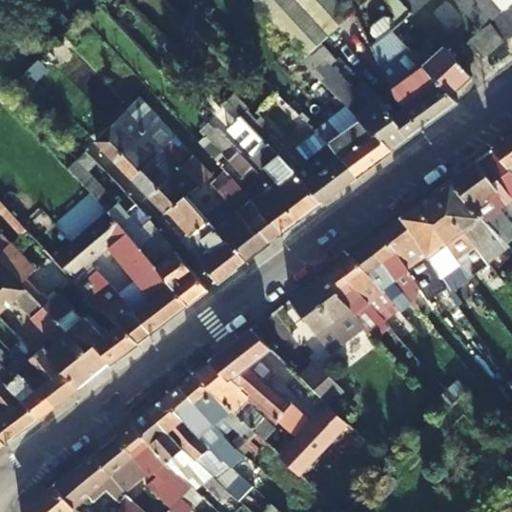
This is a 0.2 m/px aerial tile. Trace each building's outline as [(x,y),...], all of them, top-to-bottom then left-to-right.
[(336,0),(250,0),(249,1),(303,57),(349,14),(336,0)] [(397,0),(410,13),(423,0),(397,0)] [(511,0),(456,0),(481,28),(467,42),(480,56),(500,39),(511,33),(511,0)] [(391,32),(385,25),(372,38),(370,43),(375,48),(391,32)] [(450,95),(421,64),(411,54),(401,43),(391,32),(375,48),(371,51),(389,91),(403,109),(416,126),(418,129),(456,101),(450,95)] [(421,64),(450,95),(469,77),(441,46),(421,64)] [(37,59),(23,71),(26,74),(30,78),(43,65),(37,59)] [(354,116),(356,119),(370,137),(375,133),(391,150),(418,129),(416,126),(403,109),(392,117),(377,98),(367,106),(322,61),(312,71),(344,105),(354,116)] [(344,105),(324,122),(337,135),(356,119),(354,116),(344,105)] [(93,141),(111,160),(114,157),(143,130),(124,111),(114,121),(93,141)] [(239,116),(223,132),(248,158),(247,159),(259,172),(264,168),(275,180),(268,186),(299,219),(321,203),(273,151),(264,142),(244,121),(239,116)] [(337,135),(324,122),(314,132),(356,176),(391,150),(375,133),(370,137),(356,119),(337,135)] [(215,153),(226,139),(208,125),(197,140),(215,153)] [(111,160),(130,179),(133,176),(161,148),(143,130),(114,157),(111,160)] [(511,131),(490,149),(492,151),(511,172),(511,131)] [(356,176),(314,132),(308,139),(317,150),(304,160),(285,140),(273,151),(321,203),(356,176)] [(130,179),(147,196),(149,194),(179,167),(161,148),(133,176),(130,179)] [(87,149),(68,162),(95,199),(106,191),(95,177),(94,178),(89,171),(98,164),(87,149)] [(506,246),(511,250),(511,249),(511,231),(508,228),(511,224),(511,212),(504,202),(511,196),(511,172),(492,151),(490,149),(448,179),(451,182),(480,218),(496,235),(506,246)] [(268,186),(236,152),(227,160),(245,177),(237,185),(281,233),(299,219),(268,186)] [(162,212),(163,211),(165,210),(181,197),(183,195),(196,185),(179,167),(149,194),(147,196),(162,212)] [(463,231),(480,218),(451,182),(448,179),(431,192),(433,195),(463,231)] [(223,199),(227,195),(212,180),(202,189),(221,208),(207,221),(214,229),(240,258),(243,261),(261,248),(259,245),(231,215),(235,211),(223,199)] [(232,190),(227,195),(223,199),(235,211),(231,215),(259,245),(261,248),(281,233),(237,185),(232,190)] [(475,244),(463,231),(433,195),(431,192),(417,203),(419,205),(445,244),(457,260),(475,244)] [(165,210),(163,211),(187,235),(180,241),(187,250),(190,248),(211,231),(214,229),(207,221),(183,195),(181,197),(165,210)] [(181,303),(184,306),(205,289),(146,219),(137,225),(115,202),(104,211),(118,225),(181,303)] [(419,205),(417,203),(399,216),(400,219),(427,258),(438,276),(457,260),(445,244),(419,205)] [(148,332),(184,306),(181,303),(118,225),(104,211),(53,255),(73,278),(106,249),(147,297),(131,312),(146,329),(148,332)] [(187,235),(163,211),(162,212),(159,215),(180,241),(187,235)] [(400,219),(399,216),(378,232),(380,234),(407,272),(427,258),(400,219)] [(61,269),(22,227),(0,247),(0,263),(32,298),(61,269)] [(240,258),(214,229),(211,231),(190,248),(187,250),(215,282),(243,261),(240,258)] [(380,234),(378,232),(364,242),(366,245),(404,296),(417,285),(407,272),(380,234)] [(479,249),(488,261),(506,246),(496,235),(479,249)] [(366,245),(364,242),(348,254),(351,257),(392,305),(404,296),(366,245)] [(351,257),(348,254),(334,266),(336,268),(379,315),(382,319),(395,308),(392,305),(351,257)] [(32,298),(0,263),(0,311),(14,299),(42,329),(32,339),(35,343),(29,349),(34,353),(40,348),(74,384),(77,387),(108,363),(106,360),(92,346),(84,352),(47,313),(32,298)] [(324,273),(321,275),(324,278),(349,306),(366,325),(379,315),(336,268),(334,266),(324,273)] [(80,291),(99,275),(94,270),(79,283),(76,286),(80,291)] [(324,278),(321,275),(289,300),(315,334),(324,328),(333,340),(352,325),(342,313),(349,306),(324,278)] [(133,340),(136,342),(148,332),(146,329),(131,312),(117,296),(100,312),(115,324),(133,340)] [(133,340),(115,324),(102,336),(83,315),(78,319),(61,301),(47,313),(84,352),(92,346),(106,360),(108,363),(136,342),(133,340)] [(335,410),(326,401),(309,419),(250,365),(271,347),(254,332),(251,329),(212,360),(214,362),(227,380),(231,377),(261,405),(293,435),(280,449),(277,452),(302,475),(304,472),(346,427),(349,424),(335,410)] [(394,356),(405,345),(394,332),(389,337),(383,331),(377,337),(394,356)] [(0,344),(0,365),(5,371),(0,376),(0,379),(4,384),(15,373),(32,390),(39,385),(0,344)] [(40,348),(34,353),(26,361),(44,380),(39,385),(54,400),(57,402),(77,387),(74,384),(40,348)] [(214,362),(212,360),(193,373),(196,376),(252,428),(262,417),(256,410),(261,405),(231,377),(227,380),(214,362)] [(34,414),(4,384),(0,379),(0,376),(5,371),(0,365),(0,442),(1,444),(37,417),(34,414)] [(220,431),(222,433),(230,425),(238,434),(230,441),(243,455),(251,462),(270,445),(252,428),(196,376),(193,373),(178,385),(180,388),(220,431)] [(315,391),(326,401),(335,410),(353,393),(333,374),(315,391)] [(201,439),(206,443),(220,431),(180,388),(178,385),(162,397),(165,400),(201,439)] [(210,446),(206,443),(201,439),(165,400),(162,397),(146,410),(149,413),(195,460),(210,446)] [(146,410),(131,423),(133,426),(163,459),(171,467),(182,475),(198,462),(195,460),(149,413),(146,410)] [(144,483),(170,508),(172,510),(181,500),(159,477),(171,467),(163,459),(133,426),(131,423),(116,436),(118,439),(149,474),(152,470),(154,473),(144,483)] [(222,433),(220,431),(206,443),(210,446),(211,448),(232,467),(243,455),(230,441),(222,433)] [(96,456),(112,475),(119,469),(134,486),(149,474),(118,439),(116,436),(94,454),(96,456)] [(114,511),(113,511),(144,511),(110,478),(112,475),(96,456),(94,454),(55,486),(57,489),(74,509),(78,511),(97,495),(114,511)] [(172,510),(170,508),(165,511),(188,511),(191,509),(181,500),(172,510)]
